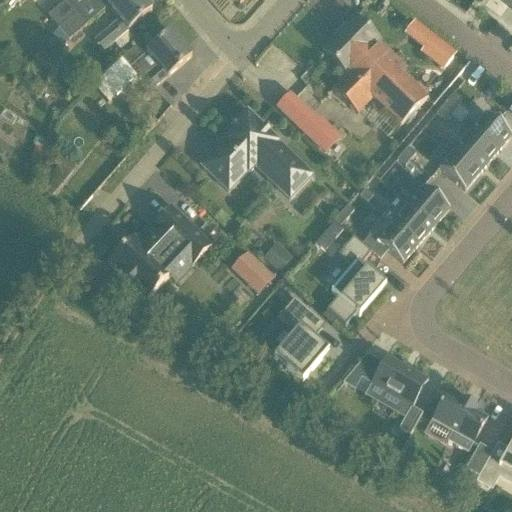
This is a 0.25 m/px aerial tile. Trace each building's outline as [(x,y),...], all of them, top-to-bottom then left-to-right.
[(113,44),(114,43),(128,31),(128,32),(152,12),(141,0),(116,0),(107,8),(119,22),(105,35),(113,44)] [(511,0),(501,0),(511,8),(511,0)] [(47,17),(58,30),(76,15),(65,2),(47,17)] [(58,30),(68,42),(86,27),(76,15),(58,30)] [(427,100),(399,74),(403,69),(380,45),(354,20),(340,34),(353,47),(365,59),(364,60),(417,110),(427,100)] [(52,37),(45,43),(46,45),(48,47),(54,54),(68,42),(58,30),(51,36),(52,37)] [(171,34),(151,52),(142,41),(138,44),(93,85),(109,103),(137,79),(144,81),(147,84),(153,91),(192,58),(171,34)] [(353,47),(340,34),(322,53),(347,77),(332,92),(358,116),(373,100),(400,126),(417,110),(364,60),(365,59),(353,47)] [(452,55),(430,38),(421,50),(418,53),(439,70),(452,55)] [(290,94),(276,109),(316,147),(330,132),(319,121),(290,94)] [(449,117),(454,110),(446,104),(441,110),(449,117)] [(444,123),(449,117),(441,110),(436,116),(444,123)] [(277,145),(279,144),(247,114),(217,145),(220,148),(202,168),(229,194),(247,174),(249,175),(263,160),(298,193),(312,178),(277,145)] [(469,134),(496,157),(511,138),(485,116),(469,134)] [(469,134),(454,152),(480,175),(496,157),(469,134)] [(50,147),(49,146),(47,150),(36,146),(29,163),(40,166),(42,168),(50,147)] [(50,147),(42,168),(64,184),(76,169),(50,147)] [(410,162),(415,156),(408,150),(402,156),(410,162)] [(480,175),(454,152),(438,171),(465,193),(480,175)] [(410,162),(402,156),(397,162),(405,168),(410,162)] [(407,207),(434,230),(449,211),(423,189),(407,207)] [(365,192),(360,198),(368,205),(373,199),(365,192)] [(418,248),(434,230),(407,207),(392,225),(418,248)] [(348,208),(334,223),(340,229),(354,213),(348,208)] [(156,234),(142,248),(133,240),(109,266),(123,279),(120,282),(131,292),(133,289),(147,302),(169,279),(164,274),(178,259),(183,265),(205,242),(171,210),(152,230),(156,234)] [(368,237),(388,254),(402,266),(418,248),(392,225),(384,219),(368,237)] [(334,223),(315,246),(325,253),(344,232),(340,229),(334,223)] [(356,315),(359,318),(385,287),(361,267),(371,255),(353,240),(338,257),(352,269),(331,293),(338,299),(326,312),(345,328),(356,315)] [(277,245),(264,260),(279,274),(292,259),(277,245)] [(228,270),(256,298),(275,280),(247,251),(228,270)] [(273,359),(302,384),(328,353),(313,340),(324,327),(294,301),(276,323),(292,337),(273,359)] [(412,411),(412,410),(428,383),(386,359),(370,387),(411,410),(412,411)] [(447,444),(468,456),(487,422),(475,415),(477,411),(461,401),(458,405),(446,399),(432,424),(452,435),(447,444)] [(412,411),(411,410),(399,431),(410,437),(422,416),(412,410),(412,411)] [(511,446),(508,453),(499,447),(498,446),(492,455),(478,480),(476,484),(477,485),(487,467),(511,481),(511,446)] [(478,480),(492,455),(479,448),(465,472),(478,480)]
